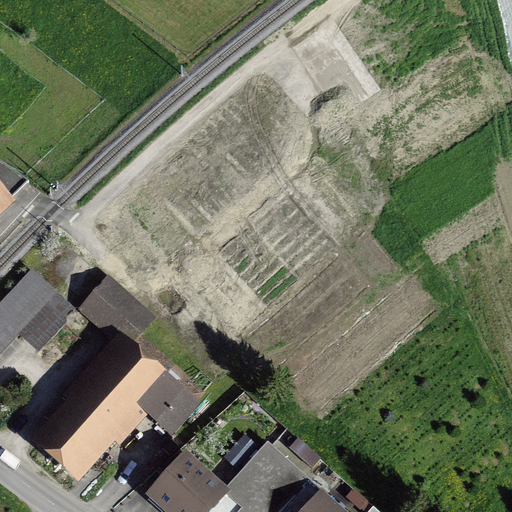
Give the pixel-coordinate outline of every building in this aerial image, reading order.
[(340,117),(369,97),(322,27),(293,46),(340,117)] [(382,179),(505,98),(466,40),(343,121),(382,179)] [(293,163),(353,231),(370,216),(310,148),(293,163)] [(0,208),(28,183),(0,163),(0,208)] [(201,248),(141,183),(117,205),(185,278),(183,280),(184,282),(186,281),(236,335),(261,313),(211,258),(291,184),(281,173),(201,248)] [(65,323),(46,305),(56,294),(31,271),(0,304),(0,352),(17,335),(37,353),(65,323)] [(190,383),(139,337),(153,320),(108,280),(87,304),(132,343),(44,441),(78,471),(138,404),(168,431),(212,381),(200,371),(190,383)] [(407,282),(396,293),(407,304),(418,293),(407,282)] [(172,313),(183,303),(166,285),(156,294),(172,313)] [(322,402),(422,328),(396,294),(297,368),(322,402)] [(343,511),(267,443),(223,493),(205,511),(239,511),(241,510),(243,511),(343,511)] [(152,497),(169,511),(205,511),(223,493),(186,459),(152,497)]
